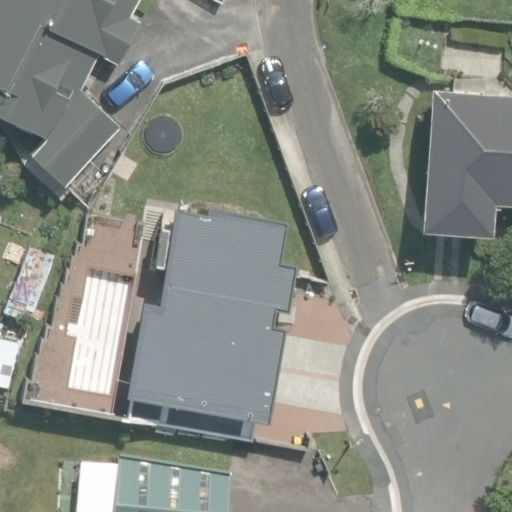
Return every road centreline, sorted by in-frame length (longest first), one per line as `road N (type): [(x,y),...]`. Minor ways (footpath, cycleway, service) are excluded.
road 1 (residential): [(275,0),(381,294),(434,377)]
road 2 (residential): [(434,511),(434,377)]
